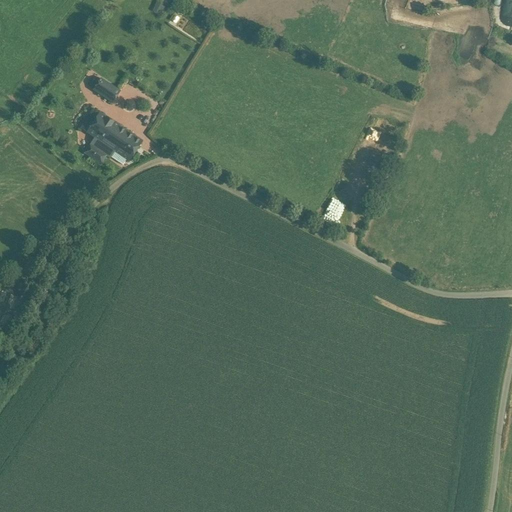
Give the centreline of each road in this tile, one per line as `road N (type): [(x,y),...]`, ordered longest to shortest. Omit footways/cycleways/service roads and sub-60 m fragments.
road 1 (unclassified): [(0,341),(79,216),(167,156),(408,281),(461,297),(511,294)]
road 2 (unclassified): [(511,361),(490,511)]
